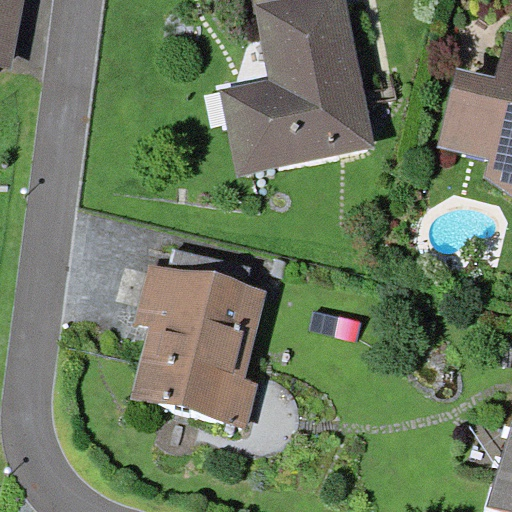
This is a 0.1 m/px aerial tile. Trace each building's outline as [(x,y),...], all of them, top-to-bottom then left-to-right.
[(0,0),(0,45),(8,0),(0,0)] [(342,63),(332,10),(260,25),(277,115),(228,124),(239,177),(359,153),(352,117),(365,115),(354,61),(342,63)] [(511,51),(505,50),(495,92),(464,111),(493,158),(486,187),(511,203),(511,51)] [(227,394),(250,304),(148,278),(135,329),(155,335),(136,408),(218,429),(219,426),(207,423),(215,391),(227,394)] [(511,511),(511,414),(482,511),(511,511)]
